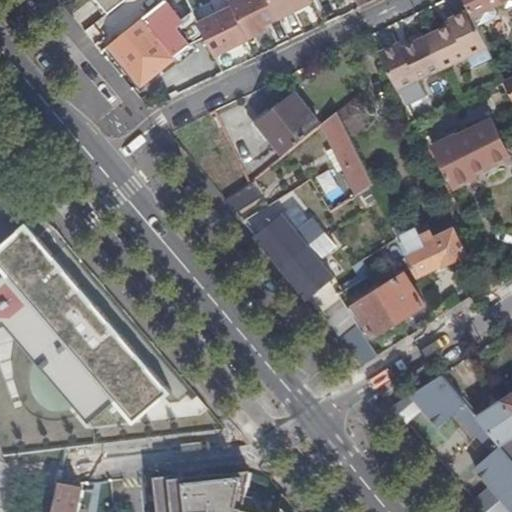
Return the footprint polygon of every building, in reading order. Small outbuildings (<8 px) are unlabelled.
[(106,0),(105,1),(115,13),(131,0),(106,0)] [(170,0),(144,22),(114,47),(145,86),(176,61),(195,47),(208,40),(198,21),(188,0),(170,0)] [(188,0),(198,21),(216,5),(212,0),(188,0)] [(511,0),(469,0),(475,13),(477,18),(496,9),(511,0)] [(477,18),(484,30),(502,21),(496,9),(477,18)] [(431,40),(446,72),(472,59),(479,73),(492,66),(491,64),(498,60),(484,30),(477,18),(475,13),(455,22),(457,28),(431,40)] [(384,56),(402,94),(446,72),(431,40),(408,52),(405,46),(384,56)] [(145,86),(114,47),(109,51),(144,94),(154,87),(150,83),(145,86)] [(287,159),(324,129),(298,97),(273,118),(262,127),(271,139),(287,159)] [(341,116),(351,138),(374,127),(361,99),(341,116)] [(262,127),(273,118),(271,113),(255,126),(267,142),(271,139),(262,127)] [(325,129),(358,198),(375,187),(351,138),(341,116),(325,129)] [(511,160),(511,158),(494,121),(452,142),(450,138),(436,144),(458,191),(479,181),(477,177),(511,160)] [(419,129),(425,140),(431,138),(425,127),(419,129)] [(267,197),(256,184),(253,187),(227,203),(238,216),(267,197)] [(310,303),(341,278),(327,261),(342,249),(294,188),(248,225),(310,303)] [(408,255),(420,279),(445,266),(446,268),(468,258),(456,233),(436,242),(429,228),(417,233),(412,221),(395,229),(408,255)] [(172,392),(26,224),(0,246),(0,266),(6,274),(0,278),(0,318),(92,424),(119,400),(138,422),(172,392)] [(382,293),(402,323),(426,307),(415,289),(409,294),(401,281),(382,293)] [(377,340),(402,323),(382,293),(363,305),(371,318),(365,322),(377,340)] [(357,308),(365,322),(371,318),(363,305),(357,308)] [(361,325),(343,337),(364,367),(381,355),(361,325)] [(445,377),(395,409),(408,426),(424,412),(441,431),(469,406),(445,377)] [(503,447),(511,457),(511,414),(504,402),(479,418),(503,447)] [(511,511),(511,457),(503,447),(477,471),(493,490),(477,504),(483,511),(511,511)] [(248,511),(253,482),(229,485),(229,479),(158,487),(160,511),(304,511),(288,493),(285,511),(248,511)] [(81,511),(85,494),(63,489),(58,511),(81,511)]
